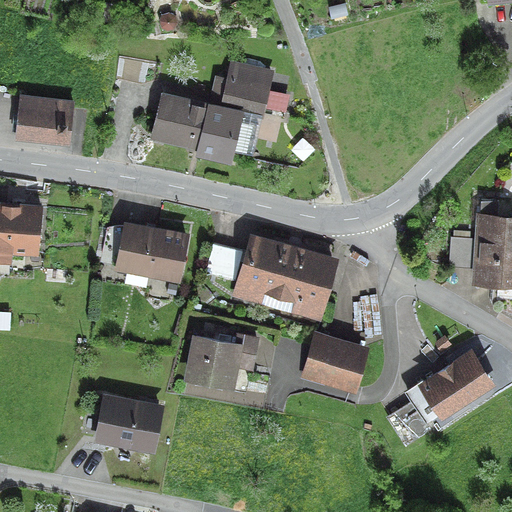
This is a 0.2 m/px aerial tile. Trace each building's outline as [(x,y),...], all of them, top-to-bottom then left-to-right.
[(161,88),(148,141),(229,160),(240,114),(260,119),(272,69),(230,60),(220,102),(161,88)] [(19,117),(17,138),(70,144),(75,102),(22,96),(19,117)] [(0,260),(8,261),(9,251),(35,253),(39,208),(0,204),(0,260)] [(511,213),(475,212),(472,281),(511,282),(511,213)] [(125,217),(113,271),(178,285),(190,232),(125,217)] [(261,289),(279,294),(292,249),(253,238),(241,282),(239,282),(234,297),(257,304),(261,289)] [(219,277),(226,248),(211,244),(204,274),(219,277)] [(241,251),(226,248),(219,277),(233,281),(241,251)] [(330,260),(292,249),(279,294),(296,299),(292,314),(318,321),(323,305),(318,304),(330,260)] [(189,331),(178,382),(233,394),(244,344),(189,331)] [(361,349),(317,337),(306,375),(350,388),(361,349)] [(411,386),(432,423),(484,394),(463,356),(411,386)] [(96,399),(88,443),(151,454),(159,410),(96,399)]
